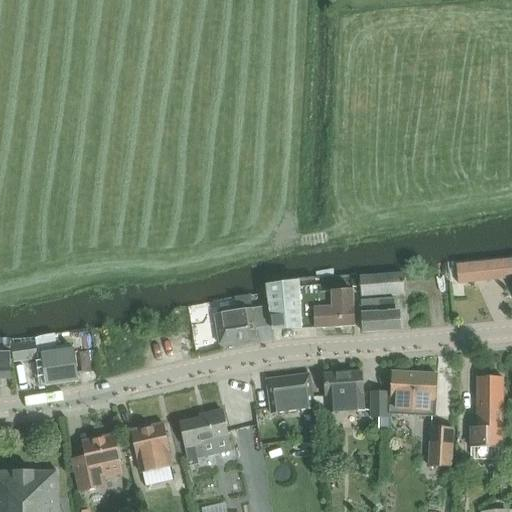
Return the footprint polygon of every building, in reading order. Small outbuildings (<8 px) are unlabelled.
[(511,260),(457,267),(459,284),(511,278),(511,260)] [(361,297),(404,294),(403,276),(360,279),(361,297)] [(267,285),(268,293),(269,311),(271,330),(316,329),(316,323),(324,322),(323,329),(355,326),(352,291),(321,292),(321,286),(315,286),(315,281),(267,285)] [(252,305),(250,295),(234,298),(236,307),(252,305)] [(363,332),(400,330),(399,312),(393,312),(392,300),(362,302),(363,332)] [(253,310),(216,316),(220,344),(257,338),(256,328),(253,310)] [(137,338),(139,362),(168,360),(166,336),(137,338)] [(0,347),(10,348),(10,340),(0,339),(0,347)] [(14,363),(38,360),(36,342),(12,346),(14,363)] [(0,375),(10,375),(10,349),(0,349),(0,375)] [(73,350),(69,350),(42,355),(47,387),(78,382),(73,350)] [(328,413),(363,410),(361,372),(326,375),(328,413)] [(389,414),(435,417),(438,376),(392,373),(389,414)] [(272,416),(314,410),(309,375),(267,381),(272,416)] [(471,448),(503,449),(505,378),(480,378),(478,428),(472,428),(471,448)] [(373,419),(389,418),(388,393),(371,394),(373,419)] [(207,418),(179,425),(189,467),(200,464),(198,458),(232,450),(222,411),(206,415),(207,418)] [(163,425),(132,431),(141,475),(144,474),(173,468),(163,425)] [(430,468),(452,469),(454,430),(432,429),(430,468)] [(78,470),(74,471),(80,495),(82,494),(105,489),(102,479),(103,479),(122,474),(120,465),(120,464),(121,463),(114,436),(81,443),(86,468),(85,468),(78,470)] [(59,473),(0,473),(0,511),(59,511),(63,511),(63,499),(59,499),(59,473)] [(506,486),(506,473),(495,473),(494,486),(499,486),(506,486)] [(185,479),(179,481),(177,485),(178,491),(187,488),(185,479)] [(191,499),(210,497),(208,482),(190,484),(191,499)]
